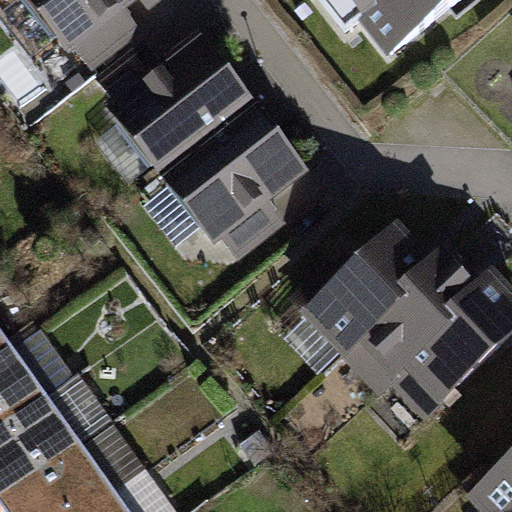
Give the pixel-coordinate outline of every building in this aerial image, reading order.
[(128,0),(36,0),(72,45),(73,44),(116,10),(128,0)] [(363,0),(362,18),(392,55),(461,0),(363,0)] [(136,35),(116,10),(73,44),(93,69),(136,35)] [(246,111),(196,48),(163,74),(119,109),(118,110),(167,173),(246,111)] [(100,84),(119,109),(163,74),(144,49),(100,84)] [(295,174),(246,111),(167,173),(217,235),(218,234),(262,200),(295,174)] [(282,225),(262,200),(218,234),(237,260),(282,225)] [(298,303),(346,354),(429,274),(394,238),(348,283),(334,268),(298,303)] [(429,274),(346,354),(381,390),(393,379),(480,297),(444,260),(429,274)] [(480,297),(393,379),(427,415),(511,335),(511,307),(491,286),(480,297)] [(0,336),(0,360),(11,353),(0,336)] [(11,353),(0,360),(0,431),(45,400),(11,353)] [(45,400),(0,431),(0,489),(8,500),(79,449),(45,400)] [(79,449),(8,500),(16,511),(91,511),(114,496),(79,449)] [(511,511),(511,474),(481,503),(489,511),(511,511)] [(125,511),(114,496),(91,511),(125,511)]
